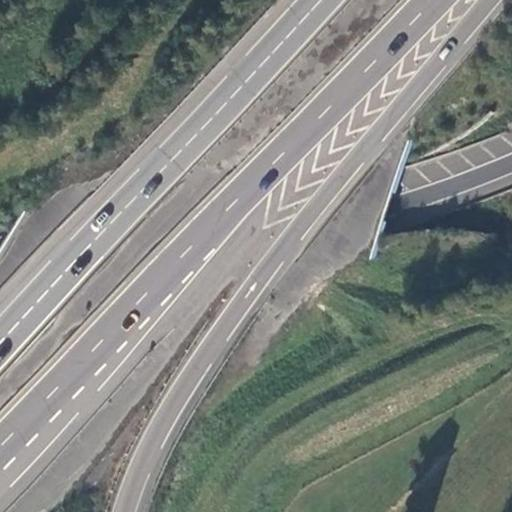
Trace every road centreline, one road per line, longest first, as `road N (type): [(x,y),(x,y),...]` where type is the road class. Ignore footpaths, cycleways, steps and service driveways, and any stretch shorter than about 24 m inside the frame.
road 1 (trunk): [(124,511),(173,406),(238,310),(492,0)]
road 2 (trunk): [(0,447),(433,0)]
road 3 (trunk): [(0,274),(397,205),(511,164)]
road 4 (trunk): [(319,0),(0,342)]
